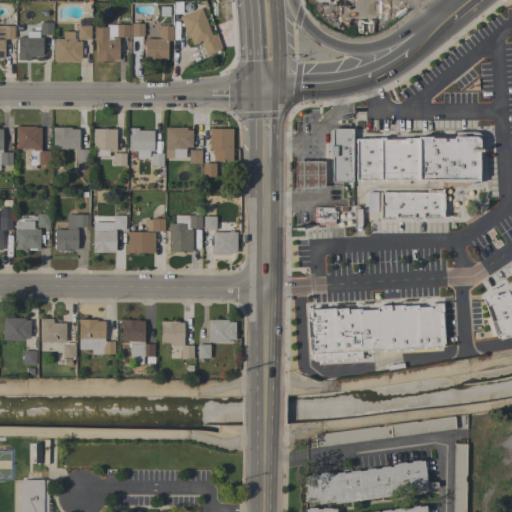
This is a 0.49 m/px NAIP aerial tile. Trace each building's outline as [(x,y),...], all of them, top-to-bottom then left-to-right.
[(211,35),(213,34),(214,35),(215,34),(222,49),(205,56),(200,42),(192,45),(189,37),(187,38),(179,17),(200,8),(211,35)] [(52,22),(52,35),(39,35),(39,22),(52,22)] [(143,24),(143,36),(130,36),(130,23),(143,24)] [(93,41),(93,27),(106,27),(106,24),(128,24),(128,37),(117,37),(117,38),(118,38),(118,60),(113,60),(113,61),(95,61),(95,41),(93,41)] [(0,25),(13,26),(13,39),(4,39),(4,58),(0,58),(0,25)] [(90,39),(77,39),(77,25),(90,25),(90,39)] [(166,59),(144,59),(144,39),(158,39),(158,26),(172,26),(172,40),(166,40),(166,59)] [(26,37),(26,31),(39,31),(38,37),(42,37),(42,57),(30,57),(30,60),(17,60),(17,37),(26,37)] [(75,39),(75,42),(80,42),(80,59),(75,59),(75,61),(53,61),(53,39),(62,39),(62,32),(73,32),(72,39),(75,39)] [(16,126),(35,126),(35,128),(40,128),(40,151),(50,151),(50,165),(34,165),(34,170),(29,170),(29,151),(32,150),(32,148),(16,148),(16,126)] [(52,127),(70,127),(70,129),(78,129),(78,149),(88,149),(88,162),(75,162),(75,149),(52,148),(52,127)] [(185,127),(185,130),(191,130),(191,147),(185,147),(185,150),(184,150),(184,158),(164,158),(164,127),(185,127)] [(152,153),(162,153),(162,166),(149,166),(149,158),(136,158),(136,151),(128,151),(128,128),(138,128),(138,131),(152,130),(152,153)] [(92,129),(115,129),(115,151),(107,151),(107,156),(95,156),(95,149),(92,149),(92,129)] [(212,161),(212,149),(208,149),(208,129),(231,129),(231,161),(212,161)] [(331,129),(351,129),(351,182),(331,182),(331,129)] [(355,180),(355,136),(428,136),(428,138),(451,138),(451,136),(454,136),(454,132),(477,132),(481,138),(482,152),(477,152),(477,183),(462,183),(462,180),(453,180),(355,180)] [(200,150),(200,163),(188,163),(188,149),(200,150)] [(0,152),(11,152),(11,164),(0,164),(0,152)] [(125,153),(125,166),(112,165),(112,153),(125,153)] [(323,161),(323,188),(294,188),(294,161),(323,161)] [(215,163),(214,176),(201,176),(202,163),(215,163)] [(441,192),(441,221),(378,221),(378,192),(441,192)] [(313,207),(334,208),(333,211),(342,211),(342,216),(336,216),(336,218),(334,218),(333,224),(313,224),(313,207)] [(48,213),(48,227),(36,227),(36,214),(48,213)] [(86,214),(86,227),(76,227),(76,250),(71,250),(71,251),(53,251),(53,229),(66,230),(66,214),(86,214)] [(13,229),(15,229),(15,220),(13,220),(13,215),(36,215),(36,220),(33,220),(33,229),(39,229),(39,248),(26,248),(26,252),(13,252),(13,229)] [(200,215),(200,228),(189,228),(189,229),(191,229),(191,252),(167,252),(168,223),(174,223),(174,215),(200,215)] [(91,231),(92,231),(93,222),(104,222),(104,219),(109,219),(109,222),(112,222),(112,216),(118,216),(118,229),(115,229),(114,252),(109,252),(109,253),(91,252),(91,231)] [(202,216),(215,216),(215,230),(202,230),(202,216)] [(0,217),(11,217),(11,230),(1,230),(1,250),(0,250),(0,217)] [(145,219),(151,219),(151,218),(163,218),(163,231),(145,231),(145,219)] [(211,232),(228,232),(228,231),(233,231),(233,232),(235,232),(235,253),(230,253),(230,254),(211,254),(211,232)] [(153,253),(127,252),(127,232),(154,232),(153,253)] [(511,333),(496,339),(482,297),(511,286),(511,333)] [(441,302),(441,313),(439,314),(441,346),(359,351),(360,358),(313,361),(313,354),(309,354),(308,322),(306,322),(305,309),(333,307),(334,309),(441,302)] [(2,340),(2,317),(24,318),(23,320),(29,320),(29,338),(24,337),(24,341),(2,340)] [(52,319),(52,323),(65,323),(65,342),(39,342),(39,319),(52,319)] [(77,320),(96,319),(96,321),(103,321),(103,341),(113,341),(113,354),(91,354),(90,349),(78,349),(77,320)] [(121,319),(138,320),(138,321),(144,321),(143,344),(153,344),(153,357),(142,356),(141,364),(129,364),(129,341),(120,341),(121,319)] [(207,320),(228,320),(228,322),(234,322),(234,339),(228,339),(228,342),(207,342),(207,320)] [(177,321),(177,323),(183,323),(183,345),(192,345),(192,358),(180,358),(180,345),(169,345),(169,342),(159,343),(159,321),(177,321)] [(74,344),(74,358),(61,358),(61,344),(74,344)] [(196,344),(209,344),(209,358),(196,358),(196,344)] [(34,350),(35,364),(22,364),(22,351),(34,350)] [(452,416),(454,428),(315,447),(313,435),(452,416)] [(451,511),(452,444),(465,444),(465,476),(463,476),(463,482),(465,482),(464,511),(451,511)] [(304,501),(303,501),(303,492),(304,492),(304,486),(303,486),(303,477),(305,477),(305,476),(318,474),(318,473),(326,472),(326,473),(331,473),(331,474),(334,474),(334,473),(342,472),(342,473),(348,472),(348,471),(357,470),(357,471),(365,470),(364,469),(373,468),(373,469),(380,468),(379,467),(388,466),(388,467),(391,467),(391,464),(395,464),(395,463),(403,462),(403,463),(410,462),(410,461),(418,460),(418,461),(422,461),(425,482),(424,482),(425,490),(391,494),(391,496),(334,504),(334,501),(319,503),(319,500),(304,502),(304,501)] [(19,511),(19,480),(47,480),(47,511),(19,511)]
